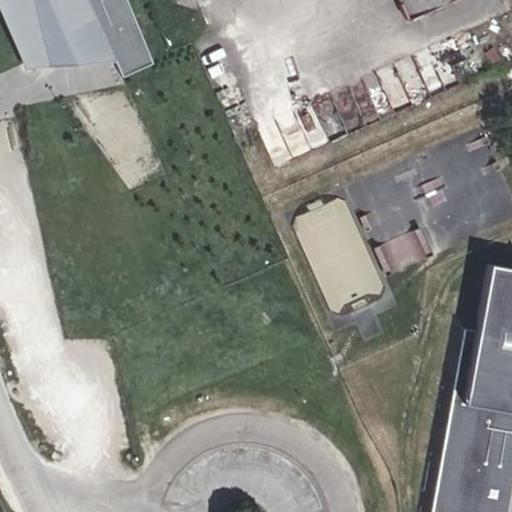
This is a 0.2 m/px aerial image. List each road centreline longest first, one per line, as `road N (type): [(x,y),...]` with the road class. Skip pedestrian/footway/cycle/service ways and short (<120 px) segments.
road 1 (residential): [(162,506),(170,478),(209,437),(265,428),(315,454),(332,477),(340,511)]
road 2 (residential): [(32,471),(162,506)]
